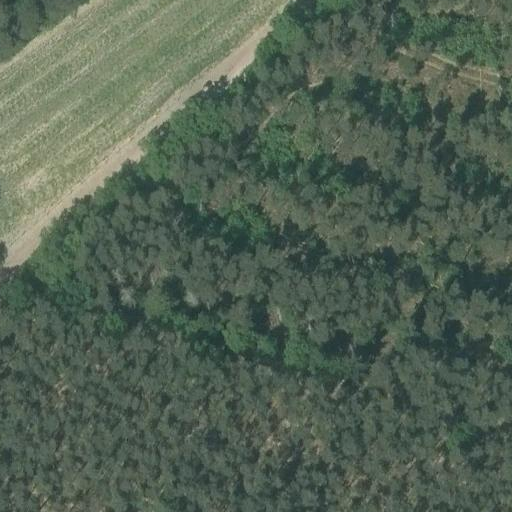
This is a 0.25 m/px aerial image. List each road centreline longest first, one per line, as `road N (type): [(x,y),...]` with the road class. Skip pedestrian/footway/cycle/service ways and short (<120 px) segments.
road 1 (track): [(511,450),(0,287)]
road 2 (track): [(0,282),(311,0)]
